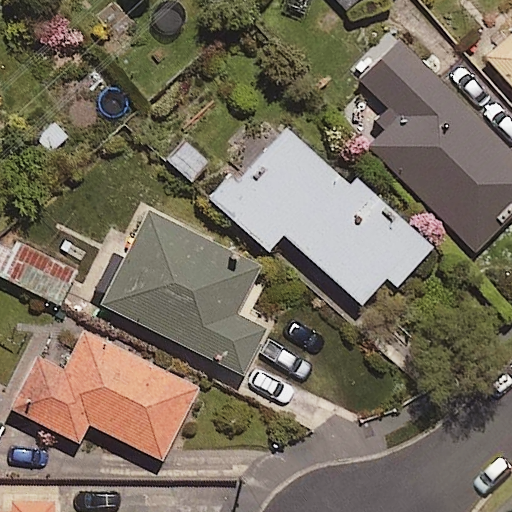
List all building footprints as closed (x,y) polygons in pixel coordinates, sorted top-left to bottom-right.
[(511,16),(476,51),(511,90),(511,16)] [(362,131),(473,244),(484,233),(492,241),(511,222),(503,214),(511,205),(511,143),(399,29),(357,70),(390,103),(362,131)] [(282,225),(360,295),(383,268),(394,278),(431,237),(352,167),(347,173),(284,117),(214,195),(266,242),(282,225)] [(184,132),(164,154),(190,178),(211,156),(184,132)] [(257,260),(146,204),(100,295),(241,366),(264,320),(234,305),(257,260)] [(0,239),(0,270),(58,299),(74,265),(27,242),(23,251),(0,239)] [(196,380),(82,322),(67,352),(40,338),(9,399),(78,434),(87,414),(160,451),(196,380)] [(53,511),(53,497),(6,497),(6,504),(0,504),(0,511),(53,511)]
